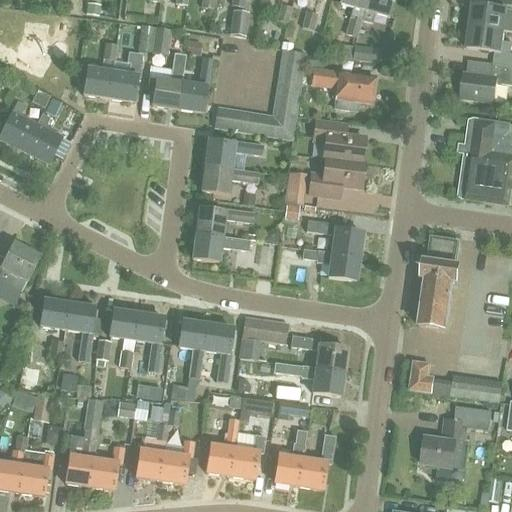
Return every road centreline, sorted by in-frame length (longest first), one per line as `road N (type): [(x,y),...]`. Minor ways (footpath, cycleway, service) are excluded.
road 1 (residential): [(47,219),(92,125),(175,137),(185,158),(168,278)]
road 2 (residential): [(388,326),(250,304),(168,278)]
road 3 (residential): [(405,210),(433,0)]
road 4 (residential): [(363,511),(388,326)]
road 5 (residential): [(168,278),(47,219)]
